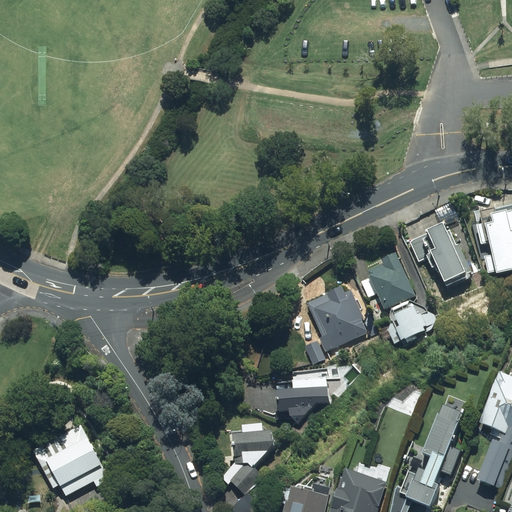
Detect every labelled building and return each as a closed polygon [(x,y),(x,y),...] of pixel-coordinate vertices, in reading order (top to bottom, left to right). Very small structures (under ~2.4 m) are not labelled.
[(484,246),(491,244),(495,256),(486,258),(490,275),(499,272),(501,276),(511,273),(511,206),(483,215),(486,226),(478,228),(484,246)] [(418,264),(426,261),(432,273),(435,272),(444,290),(471,277),(447,227),(409,246),(418,264)] [(417,296),(398,255),(383,260),(385,266),(370,273),(372,278),(365,282),(372,298),(380,294),(388,310),(417,296)] [(321,338),(327,352),(362,337),(365,341),(381,334),(372,313),(367,316),(356,292),(348,295),(345,288),(309,304),(324,337),(321,338)] [(404,344),(434,331),(439,322),(436,313),(415,305),(396,313),(394,322),(397,328),(390,331),(396,346),(403,343),(404,344)] [(320,343),(306,349),(314,366),(327,360),(320,343)] [(501,443),(495,442),(480,482),(505,491),(511,469),(511,377),(503,374),(484,426),(494,430),(492,435),(502,439),(501,443)] [(296,392),(281,393),(282,413),(332,410),(330,390),(296,392)] [(424,455),(435,460),(429,474),(422,471),(418,478),(412,475),(402,496),(431,510),(442,487),(438,485),(448,460),(474,407),(452,397),(424,455)] [(80,426),(32,451),(53,490),(59,486),(65,497),(92,482),(95,487),(108,480),(80,426)] [(255,511),(263,506),(250,493),(264,477),(257,470),(280,450),(281,435),(267,435),(268,429),(246,428),(246,437),(238,437),(238,465),(223,479),(231,487),(233,485),(243,495),(230,508),(233,511),(255,511)] [(378,511),(387,485),(348,472),(334,511),(378,511)] [(325,511),(332,486),(319,483),(316,494),(295,489),(289,511),(325,511)]
